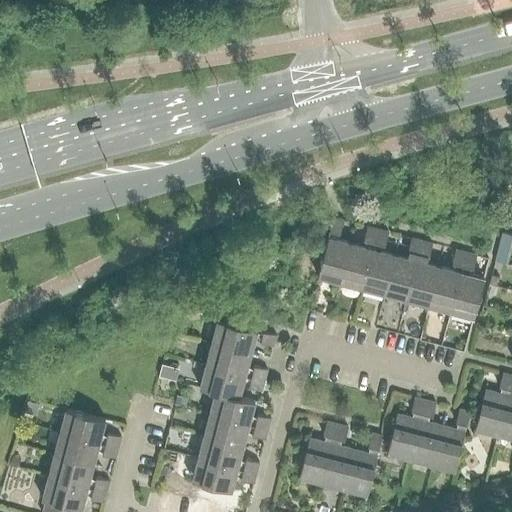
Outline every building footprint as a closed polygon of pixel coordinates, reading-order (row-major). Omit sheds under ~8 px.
[(339,233),(343,219),(332,216),(328,230),(339,233)] [(374,242),(377,228),(367,226),(363,239),(374,242)] [(384,245),(388,231),(377,228),(374,242),(384,245)] [(327,236),(324,247),(317,275),(318,276),(340,281),(350,242),(327,236)] [(418,254),(421,240),(410,237),(407,251),(418,254)] [(428,256),(432,243),(421,240),(418,254),(428,256)] [(350,242),(340,281),(362,287),(372,248),(350,242)] [(372,248),(362,287),(384,293),(394,254),(372,248)] [(461,265),(465,251),(455,249),(451,262),(461,265)] [(472,268),(476,254),(465,251),(461,265),(472,268)] [(497,253),(494,261),(502,263),(504,257),(503,254),(497,253)] [(394,254),(384,293),(406,299),(416,260),(394,254)] [(416,260),(406,299),(428,305),(438,265),(416,260)] [(438,265),(428,305),(449,310),(460,271),(438,265)] [(460,271),(449,310),(473,316),(483,277),(460,271)] [(491,275),(489,284),(496,286),(499,277),(491,275)] [(217,320),(211,342),(250,352),(256,329),(217,319),(217,320)] [(480,330),(475,350),(487,354),(491,339),(497,341),(499,334),(480,330)] [(273,345),(275,335),(262,331),(259,342),(273,345)] [(250,352),(211,342),(205,364),(244,375),(250,352)] [(178,368),(162,364),(159,376),(175,380),(178,368)] [(199,387),(215,391),(239,397),(239,396),(244,375),(205,364),(199,387)] [(250,376),(263,380),(266,369),(253,366),(250,376)] [(509,389),(511,376),(511,375),(501,373),(498,386),(509,389)] [(263,380),(250,376),(247,387),(261,390),(263,380)] [(497,434),(507,395),(484,389),(474,428),(497,434)] [(254,400),(239,396),(239,397),(215,391),(209,413),(248,423),(254,400)] [(497,434),(511,438),(511,396),(507,395),(497,434)] [(175,404),(185,406),(187,398),(177,396),(175,404)] [(420,413),(424,400),(413,397),(410,410),(420,413)] [(424,400),(420,413),(431,416),(434,402),(424,400)] [(105,419),(65,408),(59,431),(99,442),(105,419)] [(455,422),(465,425),(469,411),(459,409),(458,409),(455,422)] [(209,413),(203,435),(242,445),(248,423),(209,413)] [(409,458),(419,419),(396,413),(386,452),(409,458)] [(254,425),(267,428),(270,418),(256,414),(254,425)] [(419,419),(409,458),(431,464),(441,424),(419,419)] [(333,437),(336,424),(326,421),(323,435),(333,437)] [(344,440),(347,426),(336,424),(333,437),(344,440)] [(464,430),(441,424),(431,464),(454,470),(464,430)] [(251,435),(264,439),(267,428),(254,425),(251,435)] [(59,431),(53,453),(93,464),(99,442),(59,431)] [(104,443),(118,447),(121,436),(107,432),(104,443)] [(378,449),(382,435),(371,433),(368,446),(378,449)] [(237,467),(242,445),(203,435),(197,457),(237,467)] [(321,482),(331,443),(309,437),(299,476),(321,482)] [(118,447),(104,443),(101,454),(115,457),(118,447)] [(331,443),(321,482),(344,488),(354,449),(331,443)] [(354,449),(344,488),(367,494),(377,455),(354,449)] [(87,486),(93,464),(53,453),(47,476),(87,486)] [(12,456),(10,464),(18,467),(21,459),(12,456)] [(237,467),(197,457),(191,480),(231,490),(237,467)] [(242,469),(256,473),(258,462),(245,458),(242,469)] [(239,480),(253,483),(256,473),(242,469),(239,480)] [(41,498),(45,499),(41,511),(74,511),(76,507),(81,509),(87,486),(47,476),(41,498)] [(92,487),(106,491),(109,480),(95,477),(92,487)] [(106,491),(92,487),(90,498),(103,501),(106,491)]
